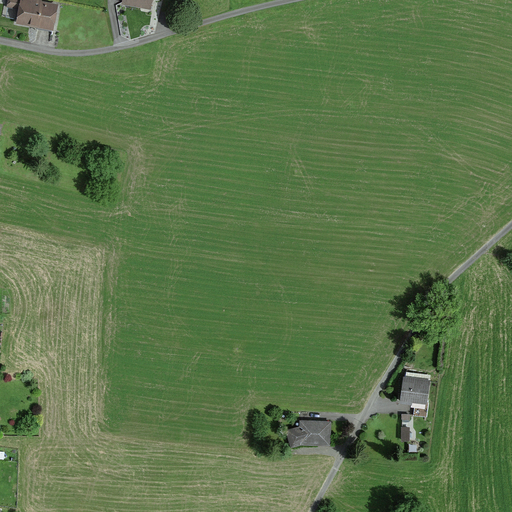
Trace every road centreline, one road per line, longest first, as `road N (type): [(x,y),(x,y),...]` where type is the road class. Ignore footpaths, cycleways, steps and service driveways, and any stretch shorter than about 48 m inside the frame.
road 1 (unclassified): [(511,223),(430,304),(312,511)]
road 2 (unclassified): [(291,0),(99,51),(0,40)]
